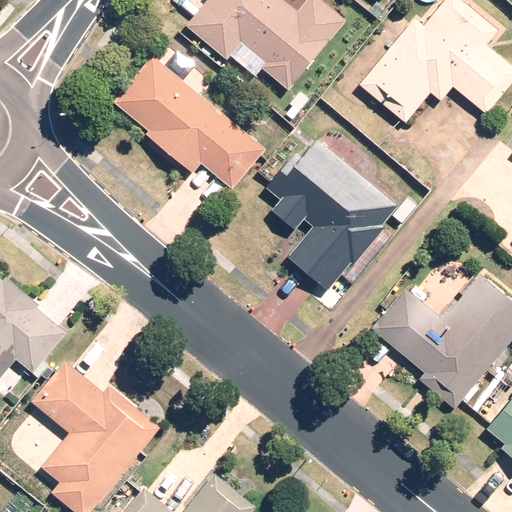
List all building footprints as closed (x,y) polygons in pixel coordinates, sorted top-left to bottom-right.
[(346,18),(324,0),(304,0),(297,9),(285,0),(205,0),(185,25),(226,59),(241,42),(264,61),(260,66),(288,89),(346,18)] [(462,0),(444,0),(423,25),(414,18),(359,84),(405,122),(430,91),(440,100),(452,85),(485,112),(511,79),(511,65),(486,44),(499,30),(462,0)] [(148,130),(145,133),(192,172),(200,163),(232,189),(266,147),(151,54),(113,101),(148,130)] [(398,204),(316,137),(300,156),(295,152),(266,187),(280,198),(271,209),(295,228),(304,217),(314,225),(288,256),(328,289),(340,274),(352,283),(393,233),(381,224),(398,204)] [(417,205),(407,197),(393,215),(402,223),(417,205)] [(475,384),(511,339),(511,298),(481,273),(476,278),(469,273),(456,288),(463,294),(458,300),(453,295),(437,315),(404,287),(370,327),(424,372),(419,378),(454,408),(463,397),(467,401),(479,387),(475,384)] [(0,376),(15,358),(33,372),(66,331),(36,307),(39,303),(5,276),(3,279),(0,276),(0,376)] [(75,511),(89,511),(160,427),(109,384),(103,392),(65,361),(31,401),(69,432),(42,465),(60,481),(51,492),(75,511)] [(511,397),(486,428),(504,443),(500,447),(511,456),(511,397)] [(249,511),(255,505),(214,473),(182,511),(174,511),(143,487),(123,511),(249,511)]
